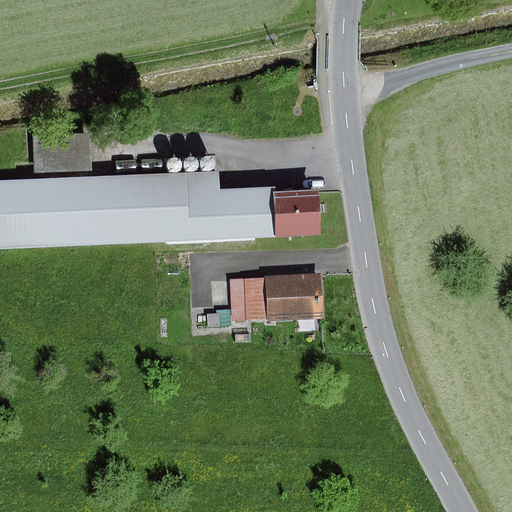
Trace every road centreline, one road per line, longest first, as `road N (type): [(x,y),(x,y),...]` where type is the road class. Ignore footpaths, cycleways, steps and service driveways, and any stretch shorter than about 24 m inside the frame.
road 1 (tertiary): [(462,511),(403,395),(380,326),(345,95),(346,0)]
road 2 (track): [(345,95),(511,50)]
